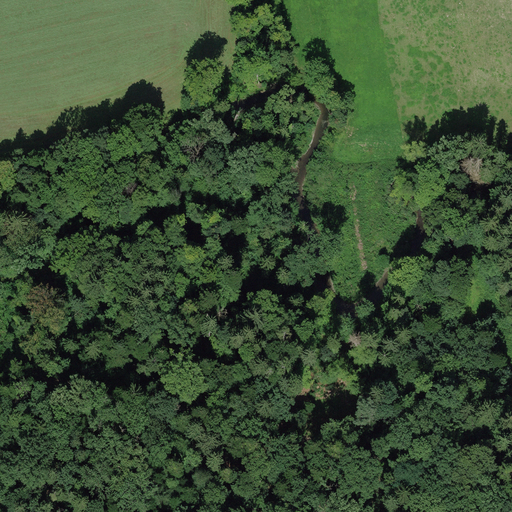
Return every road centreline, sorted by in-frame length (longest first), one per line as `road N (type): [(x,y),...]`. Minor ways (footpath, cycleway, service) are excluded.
road 1 (track): [(0,284),(170,200),(219,188),(278,273),(304,331),(340,346),(385,355),(504,289)]
road 2 (track): [(0,392),(18,382),(127,397),(358,453),(432,480),(476,511)]
